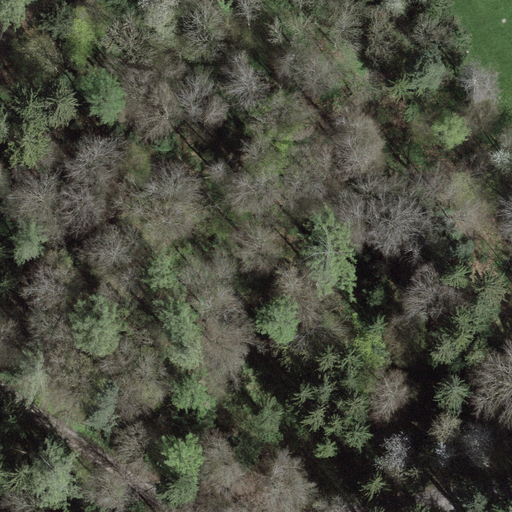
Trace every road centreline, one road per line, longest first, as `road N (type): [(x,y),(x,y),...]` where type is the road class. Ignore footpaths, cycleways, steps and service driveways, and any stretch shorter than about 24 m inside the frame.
road 1 (track): [(171,511),(0,384)]
road 2 (unclassified): [(380,511),(511,486)]
